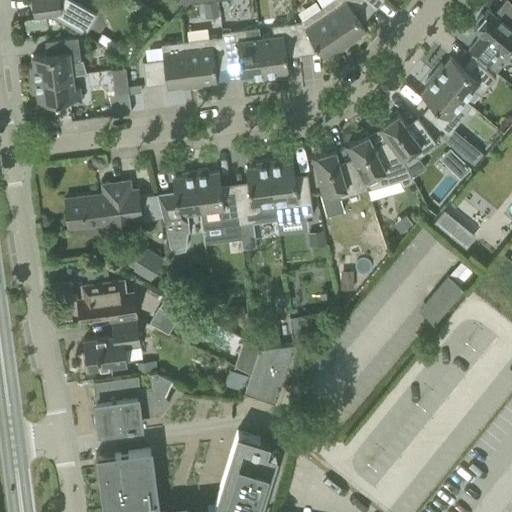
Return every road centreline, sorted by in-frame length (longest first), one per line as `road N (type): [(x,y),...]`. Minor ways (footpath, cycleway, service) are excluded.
road 1 (residential): [(11,153),(313,107),(369,72),(438,0)]
road 2 (unknown): [(65,420),(148,427),(242,414),(298,396),(331,379),(364,346),(417,267)]
road 3 (unclassified): [(11,153),(65,420)]
